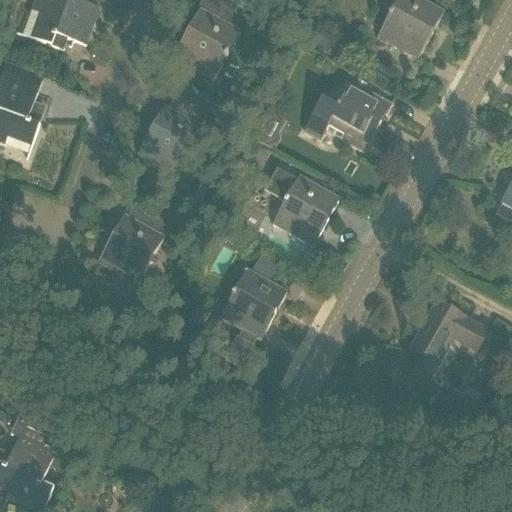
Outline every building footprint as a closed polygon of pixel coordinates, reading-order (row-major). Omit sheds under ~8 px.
[(36,0),(23,38),(50,48),(58,51),(62,39),(87,48),(100,10),(79,3),(79,2),(72,0),(36,0)] [(263,0),(250,0),(245,10),(259,17),(267,2),(263,0)] [(444,15),(427,5),(417,0),(400,0),(378,40),(418,62),(444,15)] [(198,17),(184,41),(179,50),(181,50),(176,59),(175,58),(174,59),(191,69),(214,82),(228,56),(237,62),(243,51),(234,45),(240,34),(198,11),(196,15),(198,17)] [(331,46),(323,42),(318,52),(326,56),(331,46)] [(0,146),(28,157),(26,161),(27,162),(42,122),(44,116),(32,112),(39,94),(17,86),(23,72),(7,66),(0,84),(0,146)] [(368,86),(359,81),(357,85),(355,87),(364,93),(368,86)] [(392,109),(374,99),(364,93),(355,87),(352,85),(337,112),(322,104),(304,135),(321,144),(327,134),(365,156),(392,109)] [(165,109),(154,128),(138,156),(178,179),(201,138),(223,150),(233,131),(188,106),(181,118),(165,109)] [(245,174),(257,181),(271,156),(258,149),(245,174)] [(299,180),(298,182),(277,171),(265,194),(285,205),(273,227),(313,249),(339,202),(299,180)] [(511,172),(506,183),(511,186),(501,206),(511,212),(511,172)] [(154,229),(160,219),(137,205),(131,215),(154,229)] [(125,218),(109,246),(104,255),(105,256),(100,264),(99,263),(98,265),(116,275),(138,287),(164,240),(125,218)] [(173,229),(164,246),(175,252),(184,235),(173,229)] [(252,271),(274,283),(281,270),(259,259),(252,271)] [(247,273),(221,320),(261,343),(262,341),(260,341),(265,332),(266,333),(287,296),(247,273)] [(464,320),(437,305),(411,352),(423,359),(414,375),(431,384),(453,343),(476,356),(488,335),(464,321),(464,320)] [(464,398),(457,411),(470,419),(482,397),(468,390),(464,398)] [(0,491),(9,495),(5,503),(26,511),(44,511),(54,491),(43,485),(51,467),(74,478),(85,457),(25,406),(16,426),(48,441),(43,452),(13,438),(8,449),(14,452),(9,463),(0,459),(0,491)]
